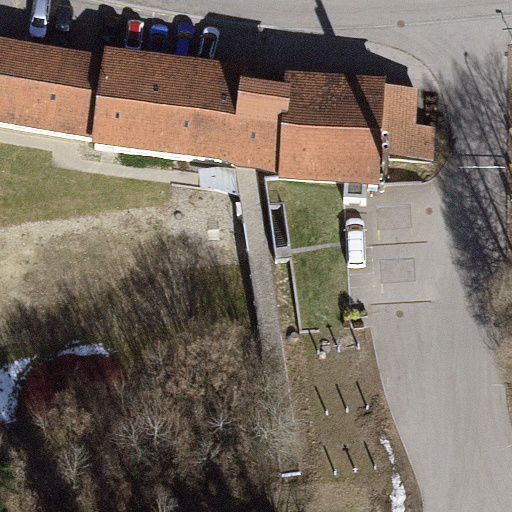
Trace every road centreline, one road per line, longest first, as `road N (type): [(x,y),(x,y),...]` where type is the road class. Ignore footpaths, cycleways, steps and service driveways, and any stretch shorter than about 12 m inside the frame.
road 1 (track): [(234,511),(474,494)]
road 2 (tertiary): [(230,0),(451,0)]
